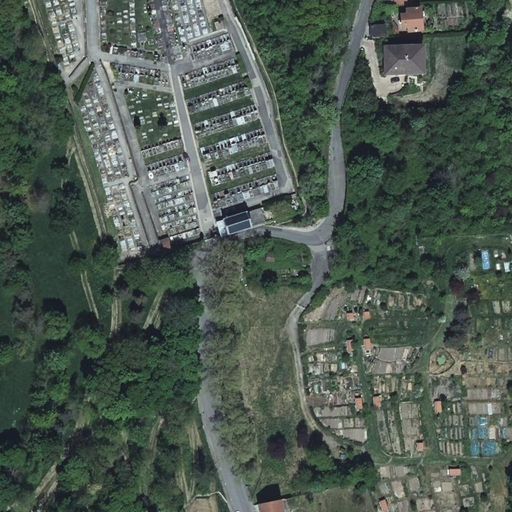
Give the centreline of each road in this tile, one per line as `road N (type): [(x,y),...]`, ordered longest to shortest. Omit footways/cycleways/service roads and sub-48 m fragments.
road 1 (residential): [(207,253),(258,230),(314,240),(330,231),(339,183),(335,111),(367,0)]
road 2 (residential): [(207,253),(206,384),(243,511)]
